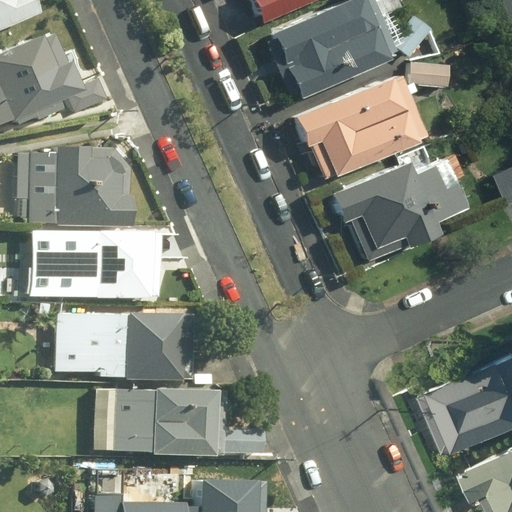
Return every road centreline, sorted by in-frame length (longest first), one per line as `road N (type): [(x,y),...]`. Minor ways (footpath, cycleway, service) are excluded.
road 1 (residential): [(310,373),(260,329),(110,0)]
road 2 (residential): [(173,0),(309,299),(310,373)]
road 3 (residential): [(310,373),(511,278)]
road 4 (residential): [(372,511),(310,373)]
